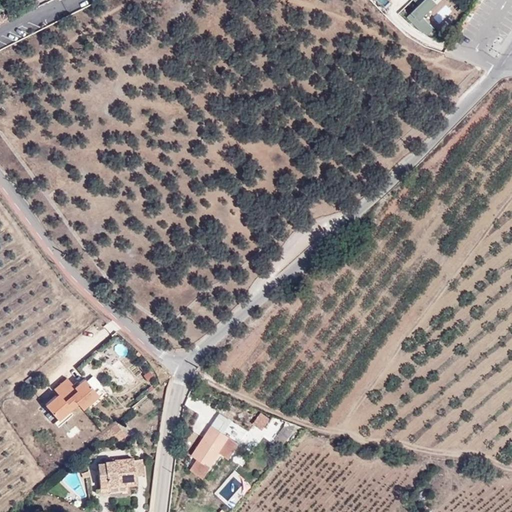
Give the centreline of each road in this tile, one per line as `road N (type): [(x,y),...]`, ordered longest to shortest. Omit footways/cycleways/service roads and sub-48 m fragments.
road 1 (tertiary): [(501,67),(386,188),(261,293),(180,378)]
road 2 (track): [(511,468),(353,436),(185,373)]
road 3 (unclassified): [(180,378),(58,261),(0,184)]
road 4 (tertiary): [(160,511),(180,378)]
